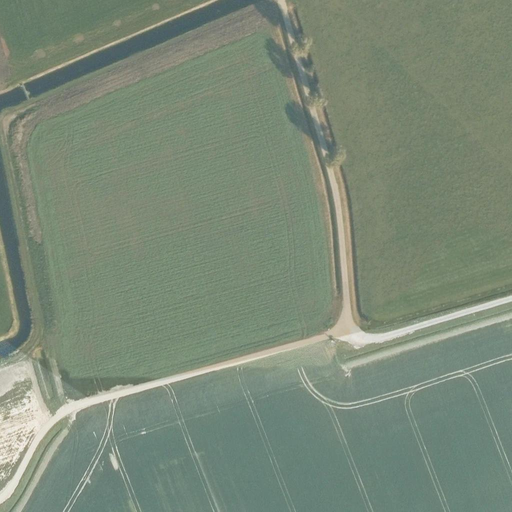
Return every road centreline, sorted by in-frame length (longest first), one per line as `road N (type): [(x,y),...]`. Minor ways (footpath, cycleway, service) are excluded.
road 1 (unclassified): [(0,499),(41,432),(72,405),(347,329)]
road 2 (unclassified): [(347,329),(335,196),(281,0)]
road 3 (unclassified): [(347,329),(373,339),(511,298)]
